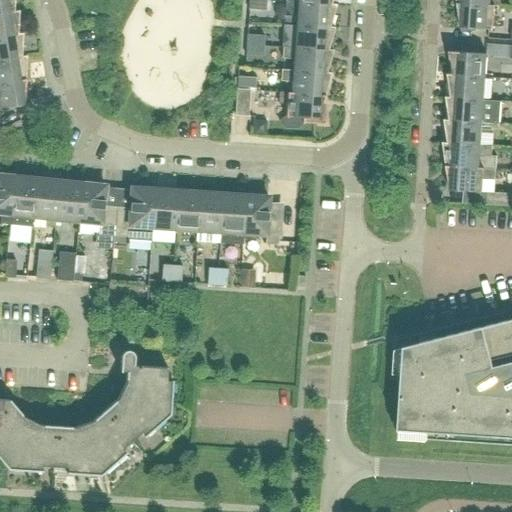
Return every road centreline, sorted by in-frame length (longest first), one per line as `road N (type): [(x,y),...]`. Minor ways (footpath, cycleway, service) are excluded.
road 1 (residential): [(51,0),(78,112),(102,131),(140,146),(353,158)]
road 2 (residential): [(348,257),(416,250),(433,0)]
road 3 (residential): [(333,464),(348,257)]
road 4 (residential): [(333,464),(511,475)]
road 5 (residential): [(353,158),(364,0)]
